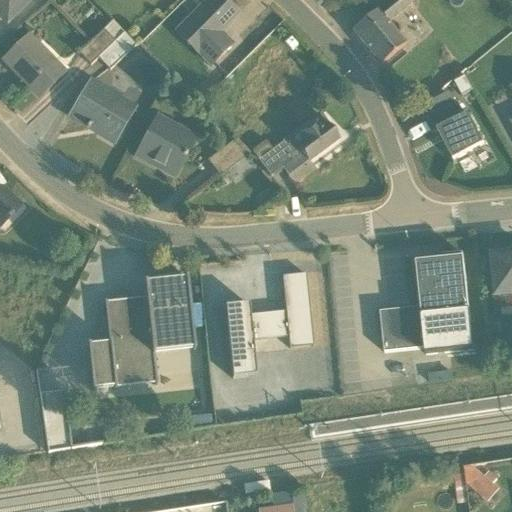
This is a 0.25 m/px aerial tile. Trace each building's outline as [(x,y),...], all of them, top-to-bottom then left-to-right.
[(34,0),(0,0),(0,23),(6,29),(34,0)] [(232,46),(222,36),(239,19),(218,0),(209,0),(174,36),(193,55),(187,62),(200,75),(207,68),(209,70),(232,46)] [(368,18),(351,34),(380,68),(405,46),(386,24),(412,5),(408,0),(373,0),(361,11),(368,18)] [(98,61),(123,36),(110,24),(79,56),(91,68),(98,61)] [(31,35),(2,62),(39,101),(67,75),(31,35)] [(135,48),(123,36),(98,61),(110,73),(135,48)] [(136,107),(90,82),(68,121),(88,132),(90,127),(117,142),(136,107)] [(437,135),(452,163),(483,147),(461,104),(427,122),(435,137),(437,135)] [(196,138),(157,118),(135,160),(152,169),(154,165),(175,177),(196,138)] [(320,120),(291,140),(289,137),(269,151),(264,144),(253,152),(269,176),(279,169),(282,167),(289,177),(337,143),(320,120)] [(206,163),(223,187),(250,169),(233,145),(206,163)] [(0,230),(22,208),(0,186),(0,230)] [(511,256),(490,259),(494,301),(511,298),(511,256)] [(470,352),(461,263),(416,267),(420,310),(381,314),(384,352),(424,349),(424,357),(470,352)] [(349,311),(348,265),(332,265),(333,312),(349,311)] [(313,349),(305,279),(281,282),(285,314),(250,319),(248,305),(223,308),(231,379),(254,377),(251,345),(288,341),(290,352),(313,349)] [(193,354),(184,282),(143,287),(145,301),(104,306),(110,347),(85,350),(91,395),(156,387),(152,359),(193,354)] [(70,451),(63,395),(39,398),(45,449),(46,454),(70,451)] [(480,499),(499,494),(494,473),(475,477),(480,499)]
